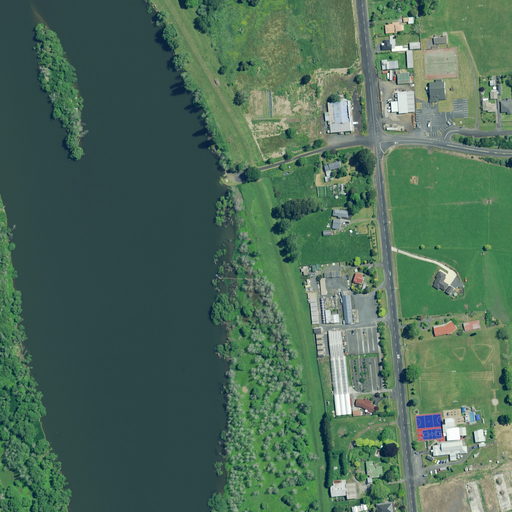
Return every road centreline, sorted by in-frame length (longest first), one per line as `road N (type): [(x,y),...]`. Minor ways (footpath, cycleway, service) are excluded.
road 1 (unclassified): [(413,511),(375,141)]
road 2 (unclassified): [(375,141),(361,0)]
road 3 (unclassified): [(240,173),(375,141)]
